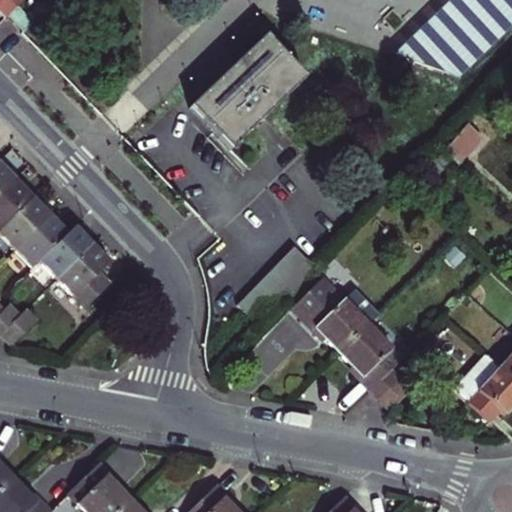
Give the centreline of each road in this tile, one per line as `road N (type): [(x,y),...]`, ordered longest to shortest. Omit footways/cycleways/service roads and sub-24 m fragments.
road 1 (residential): [(0,90),(170,269),(177,305),(157,415)]
road 2 (residential): [(157,415),(511,493)]
road 3 (residential): [(0,387),(157,415)]
